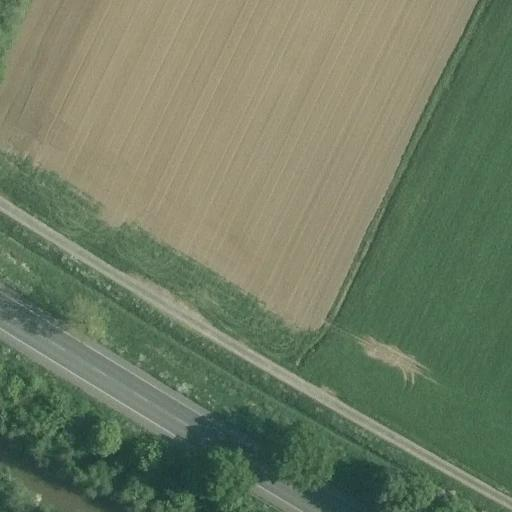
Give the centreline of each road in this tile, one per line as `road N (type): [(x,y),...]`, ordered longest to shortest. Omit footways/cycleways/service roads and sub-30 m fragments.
road 1 (unclassified): [(511,506),(0,209)]
road 2 (primary): [(332,511),(0,310)]
